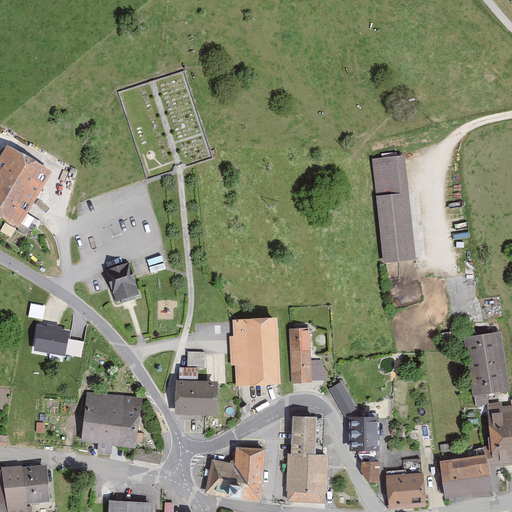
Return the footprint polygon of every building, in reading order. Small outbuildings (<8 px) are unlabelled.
[(55,175),(9,148),(0,162),(0,218),(22,231),(55,175)] [(406,157),(374,160),(386,264),(418,260),(406,157)] [(132,264),(105,272),(111,291),(116,305),(142,297),(140,292),(137,280),(132,264)] [(236,318),(237,335),(231,335),(232,366),(238,365),(240,387),(285,384),(281,316),(236,318)] [(34,348),(65,353),(70,329),(38,323),(34,348)] [(313,328),(292,328),(294,383),(315,383),(313,328)] [(511,384),(504,332),(466,338),(475,396),(490,394),(511,390),(511,384)] [(71,337),(68,354),(83,356),(86,340),(71,337)] [(181,368),(181,381),(178,381),(177,415),(221,415),(221,381),(201,381),(201,373),(207,373),(207,352),(188,352),(188,368),(181,368)] [(344,382),(331,390),(347,419),(361,411),(344,382)] [(84,443),(139,449),(144,399),(89,393),(84,443)] [(490,394),(475,396),(477,410),(490,409),(490,408),(490,405),(491,405),(490,394)] [(495,468),(511,465),(511,409),(510,409),(509,404),(491,405),(490,405),(490,408),(490,409),(495,468)] [(323,416),(296,416),(295,453),(321,454),(323,416)] [(384,417),(353,417),(353,451),(384,452),(384,417)] [(46,435),(47,424),(38,424),(37,435),(46,435)] [(8,436),(0,434),(0,445),(7,446),(8,436)] [(239,446),(237,464),(268,467),(270,449),(239,446)] [(136,450),(134,464),(161,467),(163,453),(136,450)] [(331,503),(332,454),(321,454),(295,453),(291,453),(289,502),(331,503)] [(445,499),(495,494),(491,455),(442,460),(445,499)] [(209,494),(264,501),(268,467),(237,464),(213,461),(209,494)] [(382,483),(383,461),(364,462),(363,473),(370,483),(382,483)] [(49,465),(4,469),(8,511),(30,511),(30,505),(53,503),(49,465)] [(429,475),(409,476),(410,509),(430,508),(429,475)] [(391,510),(410,509),(409,476),(390,477),(391,510)] [(174,511),(175,501),(166,500),(164,511),(174,511)] [(153,511),(154,503),(111,501),(109,511),(153,511)]
